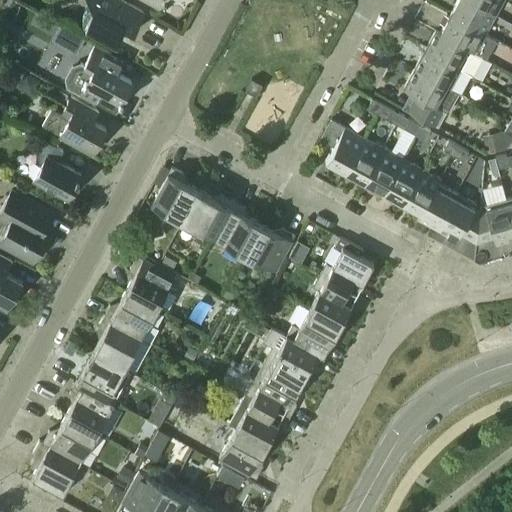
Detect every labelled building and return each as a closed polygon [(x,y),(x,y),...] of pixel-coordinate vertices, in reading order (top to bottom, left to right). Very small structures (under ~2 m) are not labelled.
[(87,0),(90,5),(88,6),(86,7),(85,9),(84,11),(83,13),(83,15),(82,17),(82,19),(83,21),(84,23),(85,25),(86,26),(87,28),(89,29),(91,30),(93,31),(95,31),(97,31),(99,31),(101,30),(117,39),(123,26),(133,32),(144,12),(122,0),(87,0)] [(485,33),(495,14),(469,0),(457,0),(450,14),(485,33)] [(469,0),(495,14),(503,0),(469,0)] [(497,40),(485,33),(450,14),(440,32),(439,33),(470,50),(482,57),(487,59),(497,40)] [(56,40),(80,48),(85,34),(61,26),(56,40)] [(435,30),(425,49),(460,69),(471,74),(472,75),(482,57),(470,50),(439,33),(440,32),(435,30)] [(96,103),(98,100),(115,110),(120,102),(121,103),(123,99),(122,99),(132,80),(117,72),(123,62),(94,46),(84,65),(81,64),(73,65),(66,78),(67,87),(96,103)] [(414,68),(459,92),(460,93),(471,74),(460,69),(425,49),(414,68)] [(414,68),(404,88),(416,94),(407,110),(415,114),(419,116),(434,125),(442,109),(448,112),(459,92),(414,68)] [(255,95),(262,84),(252,78),(245,90),(255,95)] [(98,109),(72,95),(61,113),(51,107),(42,124),(92,152),(106,127),(92,120),(98,109)] [(367,108),(377,113),(382,103),(372,98),(367,108)] [(392,109),(382,103),(377,113),(387,119),(392,109)] [(325,161),(345,172),(364,136),(331,118),(320,137),(334,145),(325,161)] [(405,129),(415,134),(420,124),(410,119),(405,129)] [(430,130),(420,124),(415,134),(425,139),(430,130)] [(383,147),(364,182),(383,192),(402,157),(415,134),(405,129),(404,128),(391,151),(383,147)] [(483,138),(486,152),(504,148),(501,134),(483,138)] [(345,172),(364,182),(383,147),(364,136),(345,172)] [(46,155),(33,179),(67,198),(69,193),(73,192),(77,185),(76,181),(81,173),(57,160),(63,150),(42,138),(36,149),(46,155)] [(448,140),(443,149),(453,155),(458,145),(448,140)] [(463,160),(469,151),(458,145),(453,155),(463,160)] [(509,165),(506,155),(496,157),(498,167),(509,165)] [(383,192),(401,203),(421,167),(402,157),(383,192)] [(488,159),(492,174),(496,176),(500,175),(495,157),(488,159)] [(151,203),(182,220),(199,189),(181,179),(184,173),(171,166),(151,203)] [(401,203),(420,213),(438,182),(440,178),(421,167),(401,203)] [(456,192),(438,182),(420,213),(417,217),(437,228),(456,192)] [(217,199),(199,189),(182,220),(213,237),(233,199),(221,193),(217,199)] [(11,190),(0,210),(0,218),(8,223),(0,237),(0,242),(33,260),(50,230),(44,227),(52,212),(11,190)] [(459,233),(476,242),(479,210),(474,207),(476,203),(456,192),(437,228),(456,238),(459,233)] [(486,208),(479,210),(476,242),(494,237),(495,243),(511,237),(511,217),(506,197),(484,204),(486,208)] [(213,237),(243,253),(260,222),(242,212),(245,206),(233,199),(213,237)] [(278,232),(260,222),(243,253),(274,270),(295,233),(282,226),(278,232)] [(326,261),(319,273),(356,294),(373,262),(359,255),(363,248),(340,235),(326,261)] [(0,251),(0,304),(7,308),(22,280),(6,271),(12,259),(0,251)] [(178,261),(164,253),(159,262),(173,270),(178,261)] [(136,271),(126,289),(157,306),(174,275),(137,254),(130,267),(136,271)] [(197,282),(200,275),(194,272),(190,278),(197,282)] [(319,289),(309,307),(340,324),(356,294),(319,273),(312,285),(319,289)] [(109,304),(103,316),(151,342),(158,328),(148,322),(157,306),(126,289),(116,307),(109,304)] [(221,296),(230,301),(234,293),(226,289),(221,296)] [(323,355),(340,324),(309,307),(299,326),(292,322),(286,334),(323,355)] [(248,313),(244,321),(253,326),(258,318),(248,313)] [(134,372),(151,342),(103,316),(96,328),(102,332),(92,350),(123,367),(124,366),(130,370),(134,372)] [(272,345),(263,361),(300,382),(310,363),(316,367),(323,355),(286,334),(272,326),(264,341),(272,345)] [(200,351),(191,346),(186,355),(195,360),(200,351)] [(92,350),(76,381),(113,401),(130,370),(124,366),(123,367),(92,350)] [(290,400),(300,382),(263,361),(254,377),(246,373),(237,388),(245,392),(252,396),(252,395),(290,416),(296,404),(290,400)] [(96,431),(113,401),(76,381),(69,393),(75,396),(65,415),(96,431)] [(185,398),(188,392),(180,388),(177,394),(185,398)] [(172,403),(176,395),(166,390),(162,397),(172,403)] [(283,428),(290,416),(252,395),(252,396),(245,392),(229,422),(236,426),(266,443),(277,424),(283,428)] [(49,429),(42,442),(80,462),(96,431),(65,415),(55,433),(49,429)] [(266,443),(236,426),(219,457),(256,477),(263,465),(256,461),(266,443)] [(63,493),(80,462),(42,442),(39,440),(32,452),(35,456),(31,463),(37,466),(32,476),(63,493)] [(148,445),(141,441),(135,452),(143,456),(148,445)] [(231,468),(223,464),(217,475),(225,479),(231,468)] [(115,480),(126,486),(134,471),(123,465),(115,480)] [(156,511),(170,488),(139,470),(116,511),(156,511)] [(118,500),(124,489),(114,484),(110,491),(111,496),(118,500)] [(196,511),(201,504),(170,488),(156,511),(196,511)]
